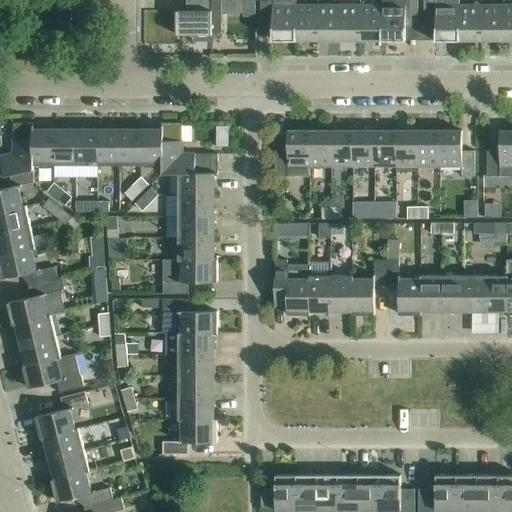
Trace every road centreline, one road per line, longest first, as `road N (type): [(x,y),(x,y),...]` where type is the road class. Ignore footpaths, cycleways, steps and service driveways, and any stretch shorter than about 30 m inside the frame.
road 1 (residential): [(511,441),(254,444),(253,352)]
road 2 (residential): [(253,352),(256,90)]
road 3 (residential): [(511,351),(253,352)]
road 4 (residential): [(256,90),(511,88)]
road 5 (residential): [(0,88),(131,90)]
road 6 (residential): [(131,90),(256,90)]
